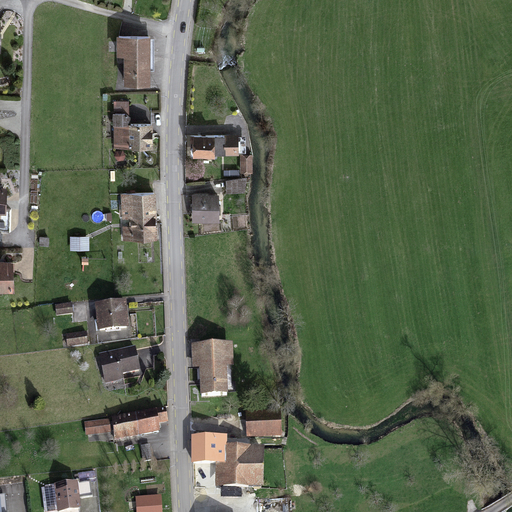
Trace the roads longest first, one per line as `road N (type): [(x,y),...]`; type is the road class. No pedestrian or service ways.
road 1 (primary): [(184,511),(172,157),(180,30)]
road 2 (residential): [(19,238),(31,0)]
road 3 (residential): [(54,0),(180,30)]
